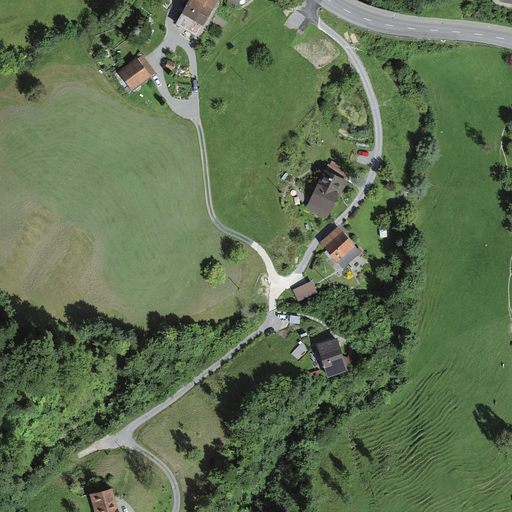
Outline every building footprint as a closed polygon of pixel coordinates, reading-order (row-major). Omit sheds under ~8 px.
[(190,0),(187,6),(208,18),(218,0),(217,0),(190,0)] [(203,27),(208,18),(187,6),(186,6),(175,25),(195,36),(201,26),(203,27)] [(143,55),(119,73),(133,92),(157,74),(143,55)] [(175,63),(167,61),(165,69),(172,72),(175,63)] [(349,179),(328,169),(309,206),(330,216),(349,179)] [(344,227),(326,242),(349,267),(366,252),(344,227)] [(315,278),(296,289),(303,301),(322,291),(315,278)] [(345,332),(323,339),(333,371),(355,364),(345,332)] [(124,511),(117,485),(91,493),(97,511),(124,511)]
